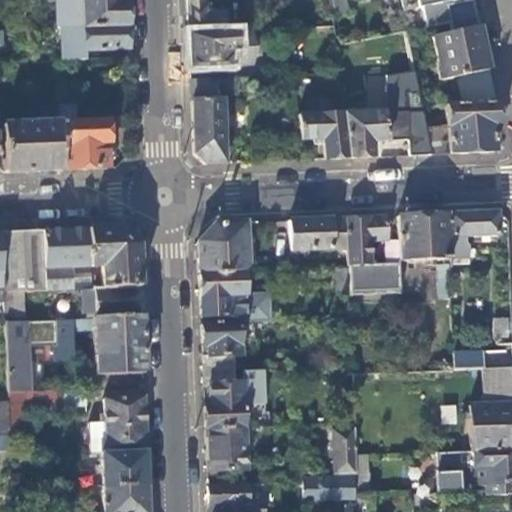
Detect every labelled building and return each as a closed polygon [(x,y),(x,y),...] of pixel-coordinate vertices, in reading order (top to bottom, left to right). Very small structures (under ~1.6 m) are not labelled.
[(60,0),(60,3),(54,4),(55,29),(60,29),(125,26),(125,14),(125,2),(117,2),(117,0),(60,0)] [(203,0),(186,0),(187,17),(188,34),(243,33),(243,20),(224,21),(223,11),(204,12),(203,0)] [(450,33),(477,28),(474,11),(472,1),(462,3),(461,1),(461,0),(397,0),(401,13),(420,9),(425,29),(449,25),(450,33)] [(60,29),(61,61),(85,61),(84,52),(126,50),(126,35),(125,26),(60,29)] [(480,41),(477,28),(450,33),(432,36),(442,80),(456,77),(487,71),(480,41)] [(251,32),(243,33),(188,34),(189,53),(189,69),(238,67),(238,56),(252,56),(251,32)] [(252,56),(238,56),(238,67),(253,66),(252,56)] [(495,106),(487,71),(456,77),(462,106),(495,106)] [(237,95),(236,79),(190,80),(191,116),(193,155),(203,165),(223,164),(220,95),(237,95)] [(361,113),(342,114),(347,158),(372,157),(371,142),(377,142),(387,142),(383,112),(376,112),(376,104),(361,104),(361,113)] [(499,126),(495,106),(462,106),(446,106),(447,129),(441,130),(441,124),(425,128),(431,155),(449,154),(478,153),(493,152),(491,131),(491,126),(492,127),(499,126)] [(55,124),(55,108),(42,109),(43,124),(55,124)] [(70,108),(55,108),(55,124),(71,123),(70,108)] [(347,158),(342,114),(321,115),(321,109),(308,110),(308,115),(297,116),(300,140),(310,140),(310,145),(322,145),(324,159),(334,159),(347,158)] [(58,171),(105,169),(104,142),(106,142),(105,122),(71,123),(55,124),(58,171)] [(0,126),(0,139),(1,173),(28,172),(58,171),(55,124),(43,124),(0,126)] [(496,235),(495,212),(465,213),(447,214),(448,264),(467,263),(467,246),(464,242),(464,237),(496,235)] [(448,264),(447,214),(415,215),(396,216),(397,262),(437,260),(438,298),(449,298),(448,264)] [(396,216),(372,217),(344,218),(346,249),(346,269),(347,292),(347,296),(398,294),(397,262),(396,216)] [(346,249),(344,218),(315,219),(289,221),(290,251),(346,249)] [(246,273),(244,223),(214,225),(196,242),(196,254),(197,275),(246,273)] [(118,228),(84,230),(86,268),(97,267),(98,288),(137,286),(137,266),(136,246),(118,228)] [(86,268),(84,230),(60,231),(40,231),(42,291),(69,290),(68,269),(86,268)] [(42,291),(40,231),(17,232),(0,232),(0,292),(21,292),(42,291)] [(86,283),(86,268),(68,269),(69,290),(84,289),(86,289),(86,283)] [(347,292),(346,269),(336,270),(337,292),(347,292)] [(248,281),(248,273),(246,273),(197,275),(198,292),(199,317),(243,315),(243,313),(246,312),(246,296),(243,296),(242,281),(248,281)] [(138,302),(137,286),(98,288),(93,288),(86,289),(84,289),(85,320),(92,319),(138,317),(138,302)] [(22,322),(21,292),(0,292),(0,308),(1,323),(22,322)] [(491,319),(495,340),(511,337),(507,316),(491,319)] [(139,343),(138,317),(92,319),(92,330),(93,375),(140,373),(139,343)] [(92,319),(85,320),(73,320),(73,331),(92,330),(92,319)] [(333,332),(349,331),(348,319),(333,320),(333,332)] [(62,331),(62,320),(46,321),(47,332),(62,331)] [(73,331),(73,320),(62,320),(62,331),(73,331)] [(22,322),(1,323),(4,393),(21,392),(28,391),(25,322),(22,322)] [(201,373),(230,373),(230,356),(238,356),(237,338),(237,322),(199,324),(199,337),(200,347),(204,347),(205,358),(200,358),(201,373)] [(252,322),(237,322),(237,338),(252,337),(252,322)] [(511,358),(511,351),(486,348),(484,363),(511,366),(511,358)] [(480,354),(451,355),(451,371),(480,370),(481,370),(480,354)] [(511,398),(511,390),(511,368),(481,370),(480,370),(482,400),(511,398)] [(230,373),(201,373),(201,385),(206,385),(206,407),(202,407),(203,430),(243,428),(242,406),(252,406),(252,428),(263,428),(261,372),(240,372),(240,381),(231,381),(230,373)] [(28,391),(21,392),(23,417),(62,415),(62,404),(83,403),(82,388),(28,391)] [(21,392),(4,393),(4,410),(5,434),(6,443),(24,442),(23,417),(21,392)] [(142,422),(141,396),(102,398),(103,413),(99,413),(99,421),(102,421),(103,452),(143,450),(142,422)] [(511,449),(511,404),(482,405),(466,406),(468,451),(511,449)] [(442,423),(456,423),(456,405),(442,405),(442,423)] [(103,452),(102,421),(99,421),(88,421),(89,453),(103,452)] [(247,428),(243,428),(203,430),(204,453),(205,473),(243,471),(242,433),(248,433),(247,428)] [(354,474),(352,431),(331,432),(333,475),(354,474)] [(435,474),(433,474),(434,494),(459,492),(458,469),(470,469),(471,484),(484,484),(511,483),(511,449),(468,451),(435,453),(435,474)] [(143,450),(103,452),(89,453),(89,460),(98,460),(99,486),(145,484),(144,468),(143,450)] [(366,475),(354,475),(355,497),(367,497),(366,475)] [(300,481),(301,502),(352,500),(351,479),(300,481)] [(511,483),(484,484),(484,497),(511,495),(511,483)] [(146,511),(145,498),(145,484),(99,486),(100,511),(146,511)] [(255,485),(205,487),(206,499),(206,511),(261,511),(261,503),(256,503),(255,485)] [(367,497),(355,497),(355,511),(371,511),(371,497),(367,497)]
